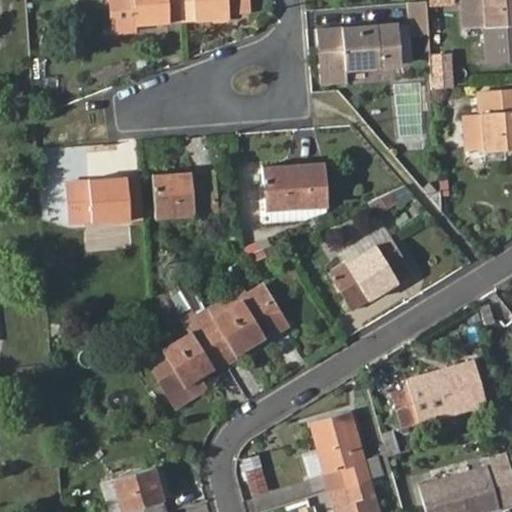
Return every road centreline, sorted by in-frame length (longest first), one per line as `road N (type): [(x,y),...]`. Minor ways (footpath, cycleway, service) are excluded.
road 1 (residential): [(511,260),(247,419),(224,443),(222,479),(232,511)]
road 2 (residential): [(293,41),(297,100),(136,118),(134,103)]
road 3 (residential): [(134,103),(293,41)]
